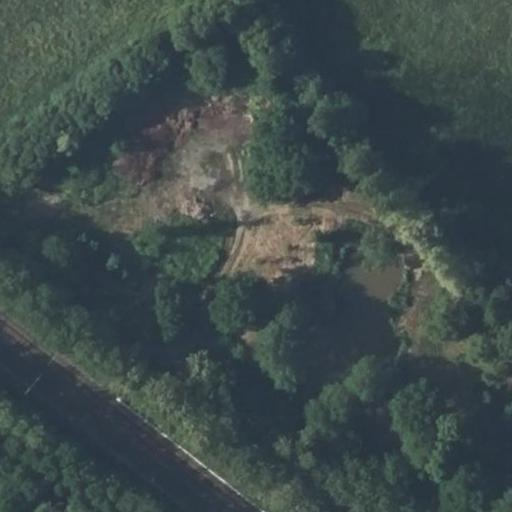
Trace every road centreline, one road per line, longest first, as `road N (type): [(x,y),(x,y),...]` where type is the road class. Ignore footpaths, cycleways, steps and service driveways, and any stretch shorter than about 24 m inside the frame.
road 1 (track): [(0,246),(366,511)]
road 2 (track): [(0,434),(93,511)]
